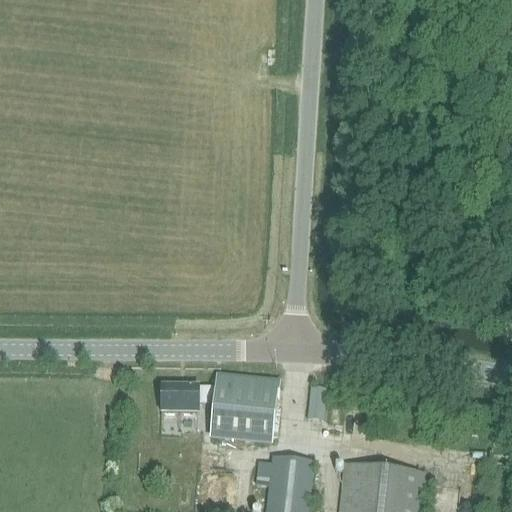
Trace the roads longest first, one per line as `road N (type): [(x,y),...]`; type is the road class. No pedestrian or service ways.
road 1 (residential): [(297,352),(315,0)]
road 2 (tertiary): [(297,352),(0,351)]
road 3 (tertiary): [(511,376),(297,352)]
